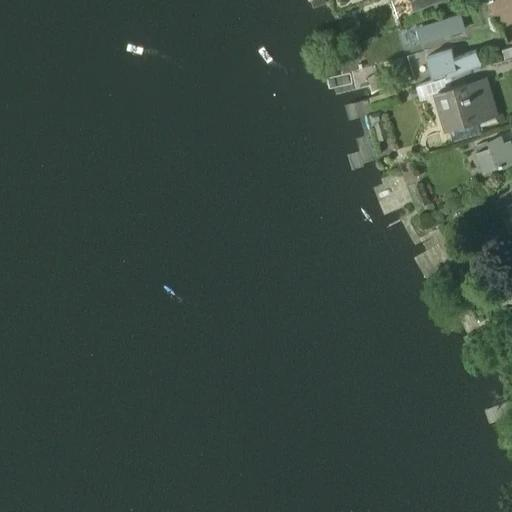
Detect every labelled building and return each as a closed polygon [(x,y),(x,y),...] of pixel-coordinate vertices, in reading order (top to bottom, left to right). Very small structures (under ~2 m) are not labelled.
[(413,0),(417,10),(444,0),(413,0)] [(416,27),(420,41),(465,28),(461,14),(416,27)] [(445,71),(447,77),(482,63),(477,50),(455,59),(452,50),(427,58),(432,75),(445,71)] [(486,75),(467,81),(471,93),(490,87),(486,75)] [(439,94),(448,124),(472,117),(473,121),(478,119),(498,114),(490,87),(471,93),(467,81),(451,85),(453,90),(439,94)] [(482,132),(478,119),(473,121),(472,117),(448,124),(453,140),(482,132)] [(476,144),(478,151),(483,149),(490,168),(492,173),(511,164),(511,146),(510,139),(501,143),(498,135),(487,140),(476,144)] [(483,170),(490,168),(483,149),(478,151),(476,151),(483,170)]
